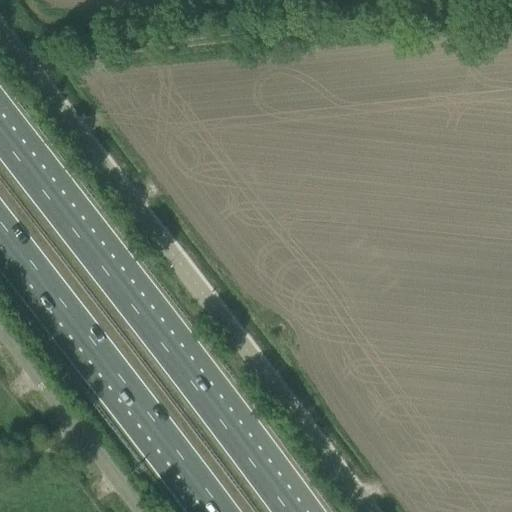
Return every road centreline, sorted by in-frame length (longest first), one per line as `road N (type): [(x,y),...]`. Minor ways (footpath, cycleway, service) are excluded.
road 1 (unclassified): [(355,511),(0,35)]
road 2 (track): [(511,8),(22,65)]
road 3 (motorway): [(276,511),(0,143)]
road 4 (motorway): [(0,224),(220,511)]
road 5 (unclassified): [(147,511),(0,322)]
